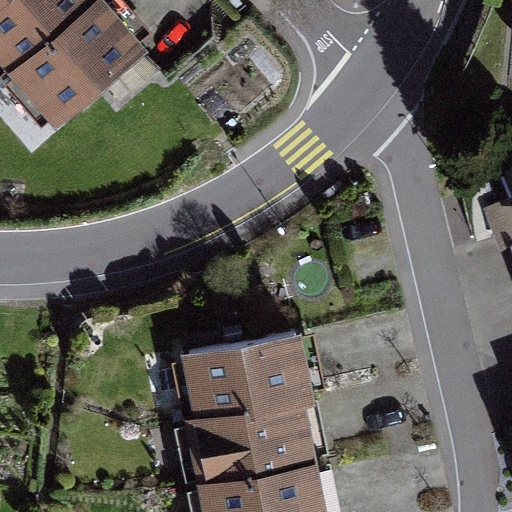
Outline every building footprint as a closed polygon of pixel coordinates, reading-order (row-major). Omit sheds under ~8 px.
[(0,0),(0,57),(12,71),(95,0),(0,0)] [(119,0),(95,0),(12,71),(55,121),(152,38),(119,0)] [(315,322),(198,347),(212,409),(318,386),(328,384),(315,322)] [(333,451),(318,386),(212,409),(203,410),(217,476),(333,451)] [(217,476),(225,511),(345,511),(333,451),(217,476)]
